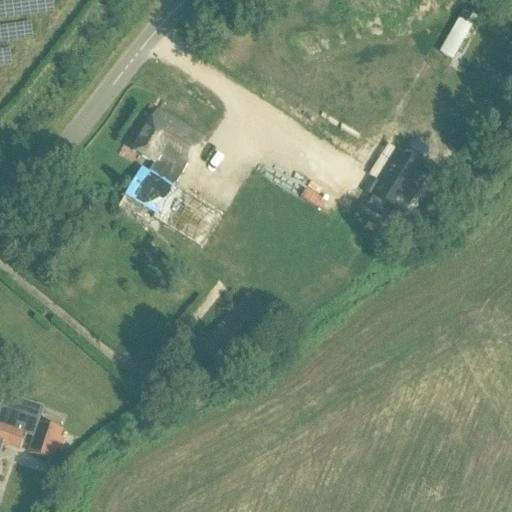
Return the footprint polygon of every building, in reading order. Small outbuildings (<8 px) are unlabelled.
[(156,167),(152,172),(174,186),(202,139),(158,112),(133,153),(156,167)] [(263,209),(291,173),(271,158),(243,194),(263,209)] [(355,204),(365,211),(369,204),(394,220),(404,204),(406,205),(407,203),(405,202),(412,192),(382,172),(388,162),(387,161),(368,191),(365,189),(364,190),(368,192),(364,199),(360,196),(355,204)] [(152,172),(143,167),(115,213),(146,231),(151,222),(202,252),(224,215),(174,186),(152,172)] [(358,273),(377,243),(352,227),(333,257),(358,273)] [(244,293),(197,352),(228,376),(275,318),(244,293)] [(24,432),(34,436),(36,436),(39,426),(38,425),(0,412),(0,449),(2,445),(17,450),(24,432)] [(36,436),(34,436),(28,455),(52,463),(62,433),(38,424),(38,425),(39,426),(36,436)]
